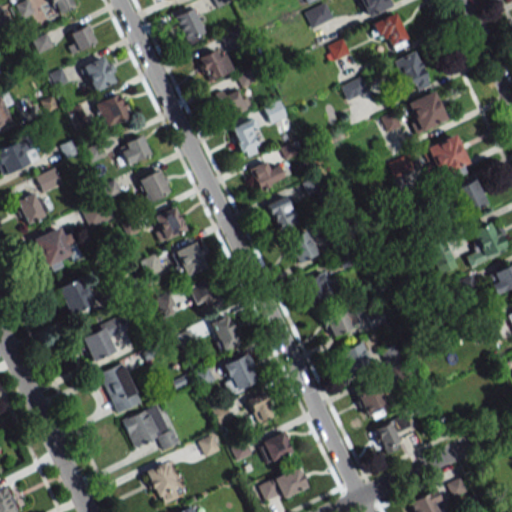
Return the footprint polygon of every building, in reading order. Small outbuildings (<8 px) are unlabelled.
[(23,0),(14,5),(19,17),(30,12),(25,0),(23,0)] [(47,0),(57,16),(74,7),(70,0),(47,0)] [(356,0),(365,17),(389,5),(386,0),(356,0)] [(330,17),(322,2),(302,12),(309,28),(330,17)] [(184,45),(203,36),(189,7),(170,16),(184,45)] [(64,46),(73,57),(94,38),(81,24),(67,37),(70,41),(64,46)] [(348,53),(341,38),(324,45),(330,60),(348,53)] [(195,58),(206,81),(229,70),(218,47),(195,58)] [(390,61),(406,93),(426,83),(410,51),(390,61)] [(115,82),(108,56),(81,63),(88,89),(115,82)] [(337,86),(344,101),(366,90),(359,75),(337,86)] [(213,95),(222,118),(243,110),(235,87),(213,95)] [(401,103),(414,132),(443,119),(430,90),(401,103)] [(104,128),(129,114),(116,91),(91,106),(104,128)] [(259,108),(267,124),(283,116),(276,100),(259,108)] [(379,117),(383,131),(397,126),(393,112),(379,117)] [(253,128),(249,118),(227,128),(240,158),(256,150),(247,131),(253,128)] [(423,146),(436,177),(465,165),(452,134),(423,146)] [(124,164),(148,154),(140,135),(116,146),(124,164)] [(0,175),(27,163),(17,140),(0,148),(0,175)] [(266,169),(263,162),(247,167),(253,188),(280,179),(276,166),(266,169)] [(59,182),(51,167),(33,177),(40,192),(59,182)] [(134,180),(145,202),(169,190),(158,168),(134,180)] [(450,188),(462,213),(484,203),(472,178),(450,188)] [(44,214),(34,191),(13,200),(23,223),(44,214)] [(263,204),(277,232),(296,223),(282,195),(263,204)] [(147,218),(158,241),(182,229),(171,206),(147,218)] [(475,251),(463,256),(467,266),(504,249),(491,220),(466,231),(475,251)] [(40,265),(73,254),(63,225),(30,237),(40,265)] [(293,262),(315,253),(305,230),(284,239),(293,262)] [(181,276),(203,266),(191,241),(169,251),(181,276)] [(491,295),(511,285),(511,262),(488,273),(491,282),(486,284),(491,295)] [(330,293),(321,272),(300,280),(309,301),(330,293)] [(192,307),(216,299),(208,278),(185,286),(192,307)] [(55,290),(77,279),(89,303),(67,314),(55,290)] [(153,299),(162,317),(175,310),(166,292),(153,299)] [(330,337),(348,327),(339,309),(320,319),(330,337)] [(206,322),(220,350),(237,341),(223,314),(206,322)] [(78,339),(100,329),(112,352),(90,363),(78,339)] [(368,367),(359,342),(340,349),(348,374),(368,367)] [(222,367),(244,357),(255,380),(234,391),(222,367)] [(97,374),(119,363),(138,402),(116,413),(97,374)] [(197,385),(211,379),(205,366),(191,372),(197,385)] [(353,391),(367,420),(385,412),(372,382),(353,391)] [(244,400),(255,423),(271,414),(259,392),(244,400)] [(120,422),(142,411),(153,434),(131,445),(120,422)] [(407,425),(399,413),(371,432),(384,451),(398,442),(393,434),(407,425)] [(290,450),(280,431),(255,444),(265,463),(290,450)] [(195,442),(203,456),(216,449),(209,435),(195,442)] [(143,473),(161,464),(174,489),(171,490),(175,498),(162,505),(158,497),(155,498),(143,473)] [(279,497),(304,487),(295,467),(255,484),(263,502),(278,495),(279,497)] [(445,483),(451,497),(464,491),(458,477),(445,483)] [(0,511),(0,489),(10,511),(0,511)] [(406,502),(411,511),(436,511),(432,504),(438,501),(433,489),(406,502)]
